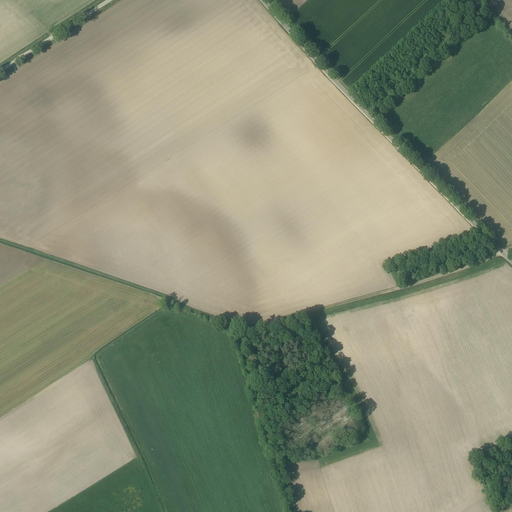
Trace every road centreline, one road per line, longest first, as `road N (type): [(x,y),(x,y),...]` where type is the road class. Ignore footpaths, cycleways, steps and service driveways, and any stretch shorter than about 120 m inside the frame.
road 1 (track): [(291,511),(243,352),(247,330),(511,249)]
road 2 (unclassified): [(511,256),(268,0)]
road 3 (unclassified): [(0,71),(108,0)]
